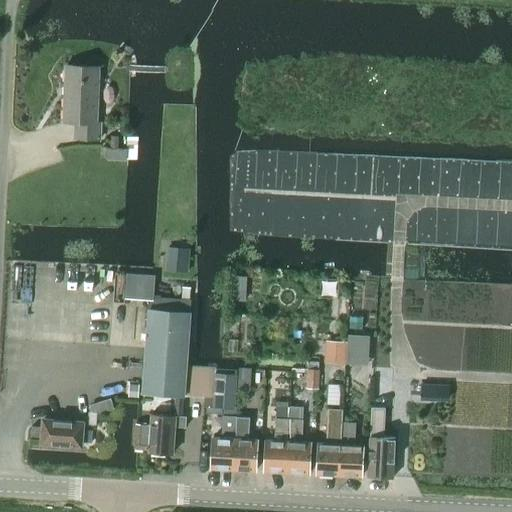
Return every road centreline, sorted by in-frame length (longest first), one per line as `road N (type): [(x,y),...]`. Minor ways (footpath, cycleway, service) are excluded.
road 1 (tertiary): [(504,511),(129,492)]
road 2 (tertiary): [(129,492),(0,487)]
